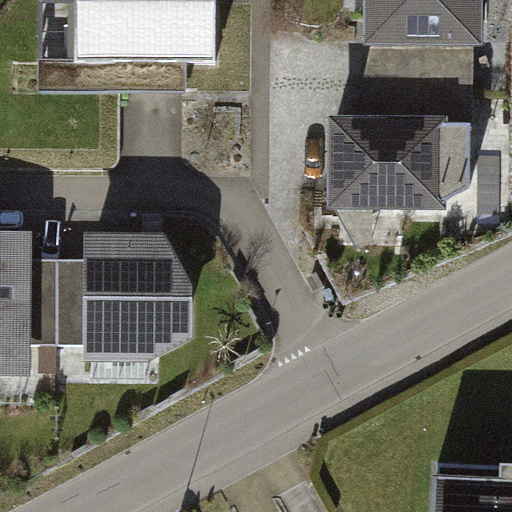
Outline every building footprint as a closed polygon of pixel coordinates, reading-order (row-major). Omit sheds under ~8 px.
[(213,77),(212,0),(99,0),(100,10),(65,10),(65,73),(33,73),(33,101),(179,101),(179,77),(213,77)] [(473,53),(472,0),(352,0),(353,54),(473,53)] [(325,218),(437,216),(435,128),(323,130),(325,218)] [(55,358),(57,279),(32,278),(33,257),(0,258),(0,416),(32,416),(32,358),(55,358)] [(57,279),(55,358),(82,359),(82,393),(163,393),(195,371),(196,321),(171,260),(83,260),(82,279),(57,279)] [(511,511),(511,499),(436,498),(436,511),(511,511)]
